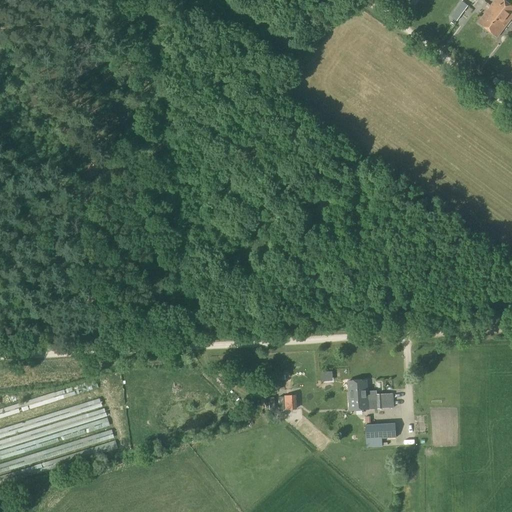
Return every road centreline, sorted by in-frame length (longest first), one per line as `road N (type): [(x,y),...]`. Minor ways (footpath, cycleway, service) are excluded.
road 1 (track): [(511,331),(72,354)]
road 2 (track): [(511,109),(397,24)]
